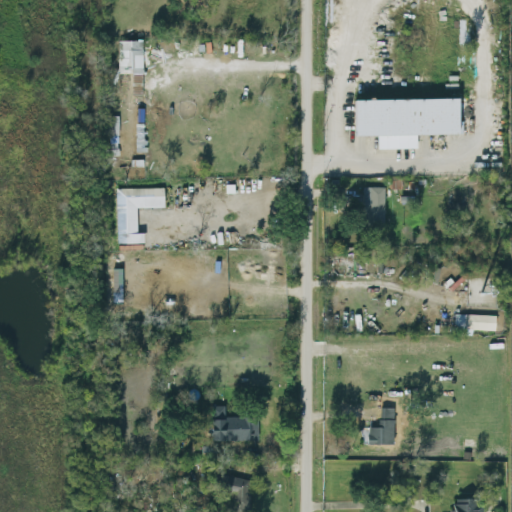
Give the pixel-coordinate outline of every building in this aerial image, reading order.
[(141,40),(117,41),(118,73),(142,72),(141,40)] [(376,136),(377,149),(416,149),(415,135),(462,135),(462,122),(457,122),(457,99),(354,100),(354,136),(376,136)] [(117,116),(104,117),(105,156),(118,156),(117,116)] [(134,152),(144,152),(145,125),(135,125),(134,152)] [(383,187),(364,188),(365,228),(384,227),(383,187)] [(115,189),(116,244),(142,243),(142,234),(136,234),(135,208),(163,207),(163,188),(115,189)] [(495,316),(454,314),(453,329),(494,330),(495,316)] [(211,442),(257,441),(256,417),(224,418),(223,406),(210,406),(211,442)] [(393,409),(378,408),(378,428),(362,428),(362,444),(392,445),(393,409)] [(248,511),(250,478),(210,477),(209,492),(231,493),(229,511),(248,511)] [(480,511),(481,507),(474,507),(474,499),(450,499),(450,511),(480,511)]
